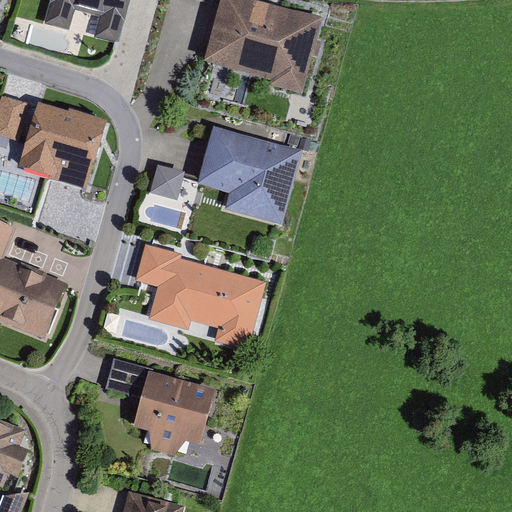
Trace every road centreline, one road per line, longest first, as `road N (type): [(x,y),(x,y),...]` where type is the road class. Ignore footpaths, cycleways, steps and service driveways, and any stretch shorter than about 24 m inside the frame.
road 1 (residential): [(43,395),(82,336),(131,145),(123,116),(98,90),(0,60)]
road 2 (residential): [(55,511),(68,446),(61,418),(43,395)]
